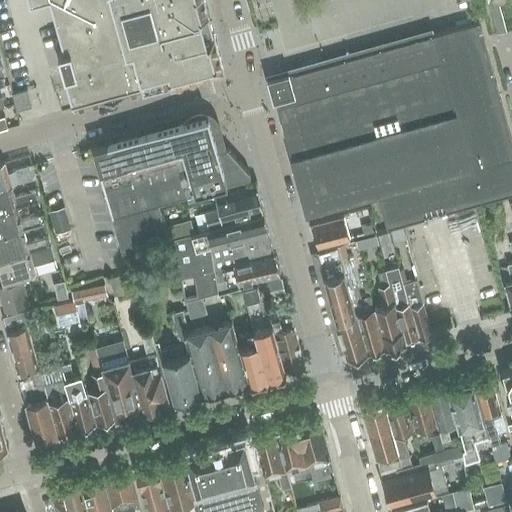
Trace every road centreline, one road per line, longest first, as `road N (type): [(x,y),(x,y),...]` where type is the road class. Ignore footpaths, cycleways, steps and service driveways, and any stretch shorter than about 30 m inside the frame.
road 1 (residential): [(331,387),(244,77)]
road 2 (tertiary): [(29,468),(331,387)]
road 3 (residential): [(0,143),(244,77)]
road 4 (residential): [(331,387),(511,341)]
road 5 (unknown): [(434,223),(470,352)]
road 6 (tertiary): [(367,511),(331,387)]
